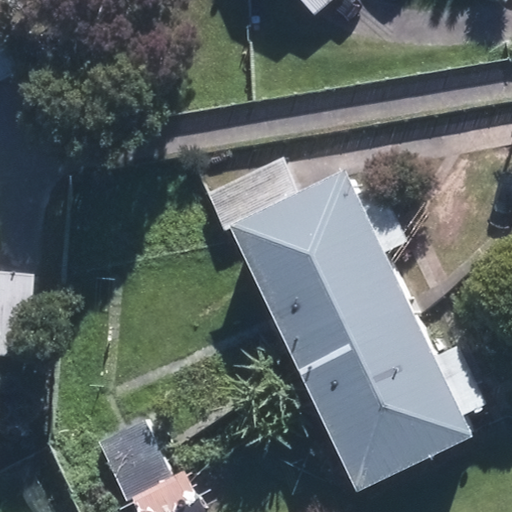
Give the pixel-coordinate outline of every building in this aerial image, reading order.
[(304,0),(315,12),(329,0),(304,0)] [(0,82),(26,71),(0,18),(0,82)] [(282,158),(209,192),(225,225),(298,191),(282,158)] [(478,437),(352,170),(234,224),(360,491),(478,437)] [(0,353),(36,355),(41,269),(0,267),(0,353)] [(178,477),(148,416),(103,438),(133,499),(178,477)]
